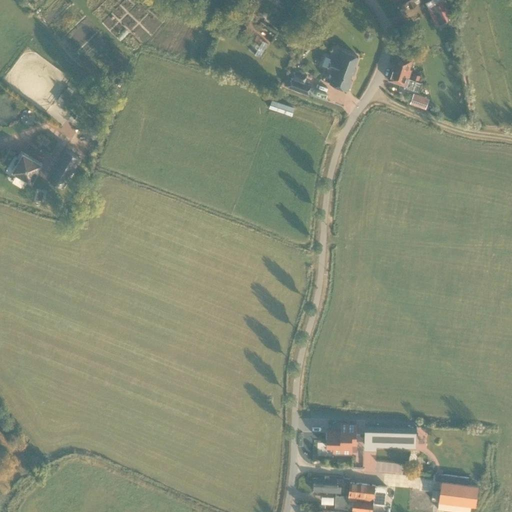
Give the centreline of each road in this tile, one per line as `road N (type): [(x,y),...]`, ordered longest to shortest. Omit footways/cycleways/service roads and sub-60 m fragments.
road 1 (residential): [(284,511),(298,359),(317,294),(333,157),(389,41),(371,0)]
road 2 (track): [(511,138),(454,128),(371,91)]
